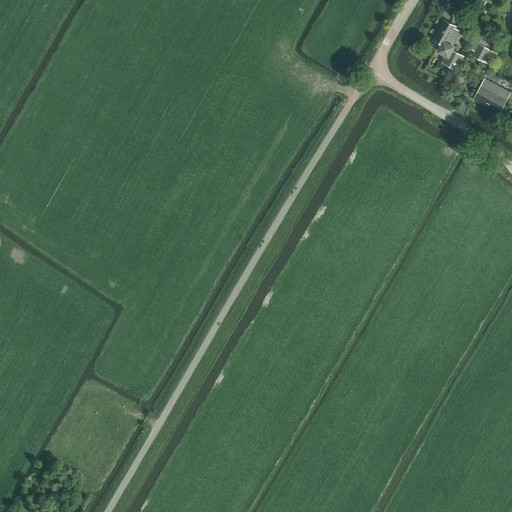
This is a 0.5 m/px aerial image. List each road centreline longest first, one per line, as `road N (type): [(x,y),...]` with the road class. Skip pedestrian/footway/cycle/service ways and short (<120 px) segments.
road 1 (unknown): [(102,511),(357,91)]
road 2 (unclassified): [(511,169),(380,73),(381,48),(409,0)]
